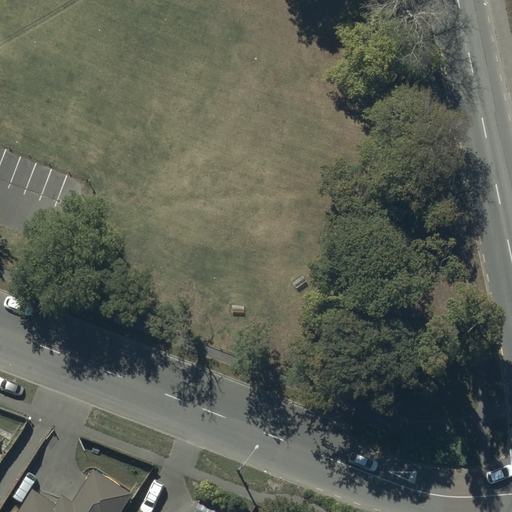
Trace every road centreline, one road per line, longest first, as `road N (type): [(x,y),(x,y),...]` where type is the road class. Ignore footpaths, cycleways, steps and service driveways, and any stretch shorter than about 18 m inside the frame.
road 1 (tertiary): [(0,330),(414,490),(511,493)]
road 2 (tertiary): [(511,258),(459,0)]
